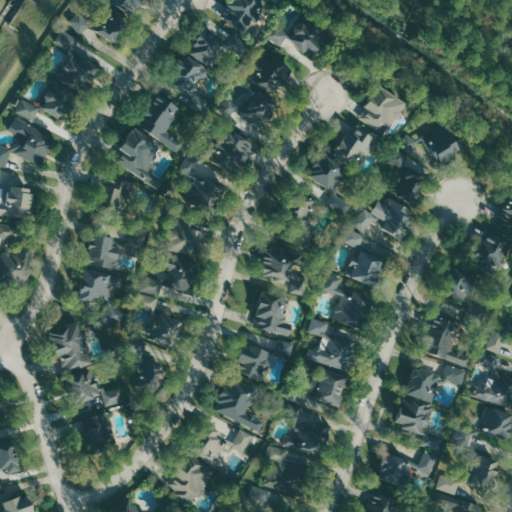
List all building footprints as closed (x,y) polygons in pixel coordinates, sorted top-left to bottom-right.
[(104,0),(139,0),(129,16),(104,0)] [(227,0),(262,0),(267,3),(254,22),(251,20),(242,33),(217,15),(227,0)] [(66,20),(79,11),(87,21),(97,22),(107,4),(131,19),(116,43),(89,26),(77,35),(66,20)] [(306,18),(288,39),(273,26),(265,35),(281,49),(288,41),(302,53),(304,50),(310,55),(326,36),(306,18)] [(56,77),(69,58),(67,51),(52,42),(61,27),(79,39),(72,50),(99,68),(82,94),(56,77)] [(234,36),(226,48),(200,33),(188,52),(212,67),(223,48),(227,49),(228,47),(240,54),(246,44),(234,36)] [(264,50),(246,77),(273,95),(292,68),(264,50)] [(185,56),(181,62),(176,58),(171,66),(174,68),(165,82),(185,95),(188,91),(191,97),(186,107),(200,114),(207,100),(195,94),(191,90),(197,82),(194,80),(198,74),(194,71),(199,65),(185,56)] [(15,111),(22,99),(36,107),(52,79),(80,95),(64,123),(39,109),(32,121),(15,111)] [(355,116),(378,84),(405,103),(383,135),(355,116)] [(213,110),(228,96),(241,109),(256,89),(280,103),(259,127),(238,113),(227,122),(213,110)] [(155,93),(135,123),(176,151),(183,142),(165,130),(180,109),(155,93)] [(0,165),(0,144),(8,147),(18,141),(21,136),(7,129),(15,116),(54,136),(39,165),(11,150),(5,167),(0,165)] [(460,149),(443,121),(413,138),(406,134),(399,145),(409,152),(415,142),(422,138),(437,163),(460,149)] [(132,126),(159,144),(138,176),(110,158),(132,126)] [(204,156),(224,126),(251,145),(232,174),(204,156)] [(329,153),(344,131),(348,134),(354,126),(375,140),(354,170),(329,153)] [(396,148),(408,155),(403,164),(426,176),(410,205),(385,191),(399,165),(389,160),(396,148)] [(187,151),(179,170),(197,177),(187,200),(213,212),(225,183),(196,171),(202,158),(187,151)] [(341,216),(324,203),(331,193),(331,189),(309,173),(323,154),(356,177),(350,186),(345,182),(336,194),(350,204),(341,216)] [(109,175),(106,185),(98,183),(92,210),(124,218),(134,181),(109,175)] [(32,217),(0,213),(0,201),(1,202),(3,187),(0,186),(0,183),(35,187),(32,217)] [(315,253),(298,247),(305,228),(282,213),(298,189),(313,200),(311,226),(307,235),(320,240),(315,253)] [(511,190),(493,218),(511,230),(511,190)] [(351,223),(364,205),(368,209),(381,191),(412,214),(398,234),(372,215),(361,230),(351,223)] [(166,248),(173,220),(178,221),(180,214),(202,220),(200,230),(204,231),(198,256),(166,248)] [(0,221),(0,236),(8,238),(6,252),(1,251),(0,255),(0,280),(27,286),(35,242),(19,239),(16,253),(11,252),(16,225),(0,221)] [(348,228),(366,235),(361,249),(382,258),(371,284),(345,273),(356,246),(342,240),(348,228)] [(132,229),(129,246),(110,242),(111,236),(89,232),(84,263),(116,269),(119,250),(142,254),(146,232),(132,229)] [(485,229),(468,261),(494,275),(511,244),(485,229)] [(287,293),(289,281),(259,274),(265,245),(308,254),(306,264),(291,261),(288,273),(307,277),(303,296),(287,293)] [(155,266),(158,253),(196,262),(190,289),(159,282),(156,293),(140,289),(143,275),(160,279),(167,277),(169,270),(155,266)] [(482,325),(463,318),(468,306),(463,300),(442,290),(454,264),(480,276),(470,298),(473,304),(488,309),(482,325)] [(122,276),(120,286),(111,284),(109,291),(113,293),(111,304),(125,313),(113,331),(98,321),(107,307),(108,298),(93,295),(92,301),(77,298),(83,267),(122,276)] [(325,271),(341,277),(337,287),(372,301),(361,330),(331,318),(340,295),(319,287),(325,271)] [(260,289),(251,325),(289,335),(292,323),(283,321),(289,297),(260,289)] [(135,305),(138,292),(157,297),(154,310),(157,316),(158,312),(182,320),(173,347),(131,333),(135,320),(151,325),(154,318),(150,310),(135,305)] [(483,348),(498,353),(504,337),(509,335),(511,336),(511,304),(503,300),(499,310),(511,316),(511,324),(505,324),(501,333),(491,329),(483,348)] [(432,313),(419,348),(465,364),(469,353),(453,347),(461,323),(432,313)] [(311,316),(328,322),(324,333),(355,343),(346,371),(306,358),(310,345),(323,350),(327,338),(306,332),(311,316)] [(47,330),(55,357),(58,356),(61,365),(88,357),(77,321),(47,330)] [(124,347),(130,334),(146,342),(142,353),(160,370),(148,393),(126,382),(137,361),(135,353),(124,347)] [(235,368),(243,343),(266,351),(274,349),(277,339),(292,343),(289,357),(276,353),(267,354),(259,376),(235,368)] [(469,397),(511,409),(511,377),(498,374),(494,367),(498,356),(481,350),(476,363),(490,368),(494,375),(490,387),(473,382),(469,397)] [(405,392),(413,366),(440,374),(444,361),(466,369),(461,386),(443,380),(436,383),(430,401),(405,392)] [(284,396),(290,379),(313,387),(320,368),(345,377),(336,403),(306,392),(302,403),(284,396)] [(124,400),(105,406),(101,393),(73,401),(67,378),(83,373),(85,381),(98,378),(102,391),(120,385),(124,400)] [(212,407),(228,373),(257,387),(245,413),(263,422),(259,430),(212,407)] [(438,450),(419,444),(422,434),(393,425),(401,397),(432,406),(425,427),(444,433),(438,450)] [(302,406),(284,401),(279,420),(289,423),(288,428),(297,430),(295,438),(286,435),(283,445),(321,456),(330,425),(313,420),(311,426),(297,422),(302,406)] [(450,440),(455,426),(470,431),(477,429),(485,405),(511,413),(511,420),(506,439),(482,432),(470,435),(467,446),(450,440)] [(83,418),(86,429),(78,431),(86,457),(118,447),(108,410),(83,418)] [(186,450),(207,421),(217,430),(215,436),(228,443),(238,423),(255,434),(243,454),(233,448),(229,451),(222,449),(218,456),(226,462),(219,472),(186,450)] [(0,444),(10,442),(15,466),(0,469),(0,444)] [(269,444),(287,450),(283,461),(311,470),(303,496),(262,483),(266,469),(280,474),(282,468),(279,462),(265,457),(269,444)] [(185,451),(164,484),(173,490),(171,494),(187,504),(195,493),(199,496),(215,471),(185,451)] [(381,453),(373,476),(406,489),(413,470),(430,476),(438,455),(425,451),(419,467),(381,453)] [(453,494),(436,487),(440,474),(457,480),(465,476),(474,453),(499,462),(488,490),(465,481),(457,484),(453,494)] [(251,485),(272,489),(270,502),(300,508),(299,511),(263,511),(266,501),(249,497),(251,485)] [(481,511),(483,507),(434,490),(430,500),(455,509),(454,511),(481,511)] [(371,491),(364,511),(394,511),(399,499),(371,491)] [(176,510),(174,511),(105,511),(129,493),(143,511),(154,511),(162,501),(176,510)] [(0,504),(18,497),(19,500),(27,497),(32,511),(0,511),(3,509),(2,506),(0,506),(0,504)]
